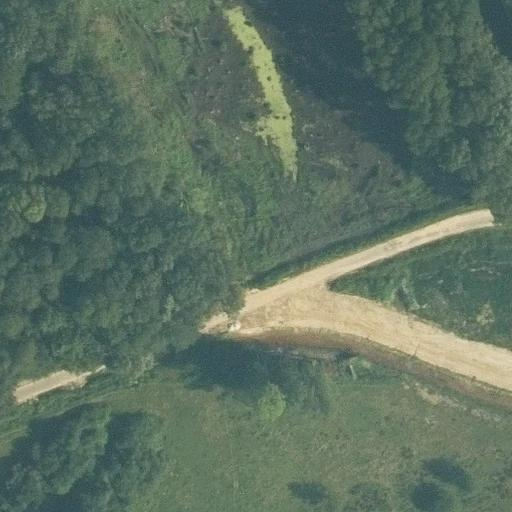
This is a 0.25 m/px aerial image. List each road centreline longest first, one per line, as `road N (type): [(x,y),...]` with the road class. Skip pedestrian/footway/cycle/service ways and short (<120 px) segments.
road 1 (motorway): [(232,0),(277,105),(365,221),(455,277),(511,299)]
road 2 (unclassified): [(115,0),(172,108),(261,227),(273,312)]
road 3 (motorway): [(511,253),(423,198),(374,146),(292,0)]
road 4 (unclassified): [(0,405),(179,334),(273,312)]
road 5 (unclassified): [(511,370),(372,320),(273,312)]
